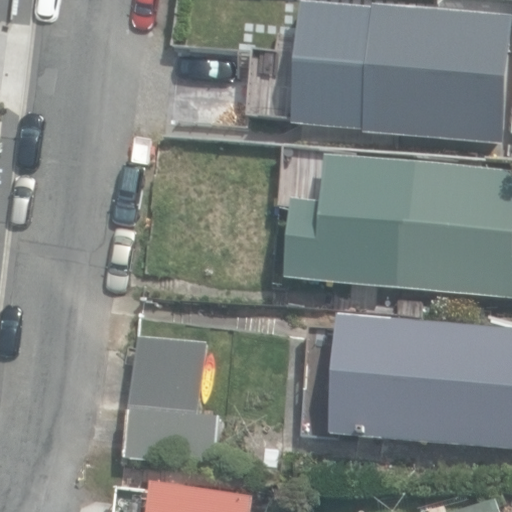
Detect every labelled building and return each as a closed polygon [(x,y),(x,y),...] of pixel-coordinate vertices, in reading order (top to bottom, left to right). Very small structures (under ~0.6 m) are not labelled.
[(377,13),(303,7),(293,129),(366,135),(366,139),(508,150),(511,98),(511,20),(377,10),(377,13)] [(258,87),(175,84),(174,133),(256,136),(258,87)] [(402,284),(401,289),(511,299),(511,171),(413,163),(407,238),(376,235),(372,281),(402,284)] [(313,208),(280,204),(269,293),(302,298),(313,208)] [(511,329),(345,316),(334,435),(511,449),(511,329)] [(134,405),(200,411),(207,341),(141,335),(134,405)] [(200,411),(134,405),(129,458),(217,466),(222,413),(200,411)] [(257,511),(260,497),(161,484),(157,511),(257,511)] [(504,511),(501,500),(464,511),(504,511)]
